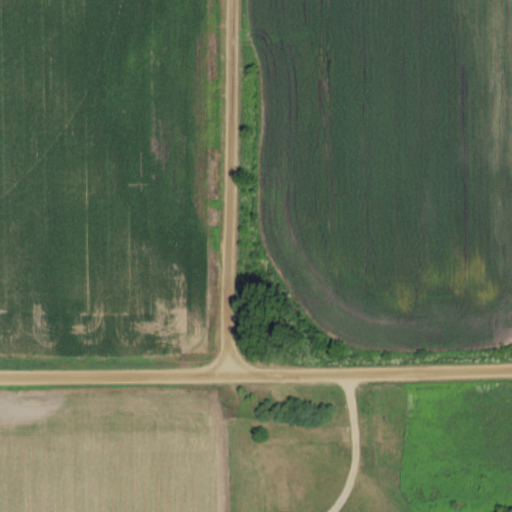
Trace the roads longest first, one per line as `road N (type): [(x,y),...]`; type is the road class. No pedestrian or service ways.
road 1 (residential): [(0,375),(511,368)]
road 2 (residential): [(238,372),(231,0)]
